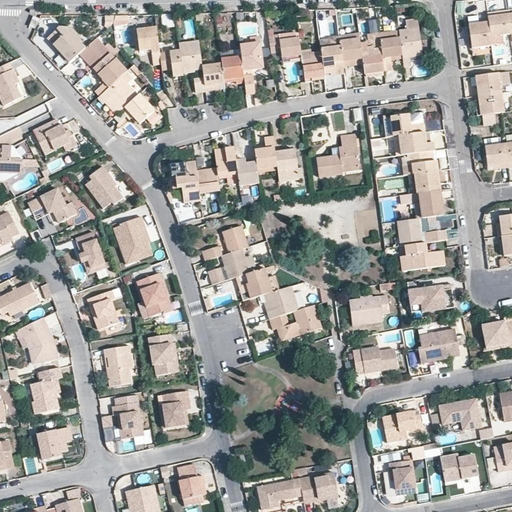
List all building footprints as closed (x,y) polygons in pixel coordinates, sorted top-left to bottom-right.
[(490,36),(510,34),(507,14),(506,11),(496,13),(496,17),(488,18),(488,22),(490,36)] [(39,18),(33,16),(29,26),(34,28),(39,18)] [(406,30),(398,31),(398,37),(400,54),(409,54),(421,50),(420,19),(407,23),(406,30)] [(376,21),(368,22),(369,34),(377,33),(376,21)] [(488,22),(469,24),(472,47),(490,45),(490,36),(488,22)] [(59,26),(47,37),(70,61),(80,51),(85,47),(67,26),(59,26)] [(138,51),(161,53),(155,27),(135,30),(138,51)] [(271,58),(302,54),(299,35),(268,39),(271,58)] [(339,37),(321,41),(322,51),(325,72),(327,72),(335,73),(344,72),(344,66),(340,42),(339,37)] [(368,48),(361,49),(362,59),(365,74),(384,72),(381,40),(380,37),(370,39),(370,43),(368,48)] [(398,37),(381,40),(384,72),(392,71),(391,56),(400,54),(398,37)] [(85,47),(80,51),(94,67),(110,52),(97,38),(85,47)] [(240,49),(241,57),(245,83),(247,99),(257,98),(253,68),(263,67),(259,38),(250,39),(251,47),(240,49)] [(360,39),(340,42),(344,66),(351,66),(350,60),(362,59),(361,49),(360,39)] [(179,44),(180,50),(183,69),(195,70),(195,67),(203,65),(199,41),(179,44)] [(180,50),(161,53),(160,70),(172,69),(172,79),(184,77),(183,69),(180,50)] [(312,59),(303,60),(304,79),(311,80),(312,76),(325,72),(322,51),(311,52),(312,59)] [(127,70),(110,52),(94,67),(106,82),(97,90),(102,96),(122,79),(127,70)] [(241,57),(222,61),(227,85),(245,83),(241,57)] [(218,64),(203,65),(204,79),(195,79),(196,93),(216,91),(215,82),(227,85),(222,61),(218,64)] [(12,68),(9,63),(0,66),(0,92),(6,104),(21,95),(9,70),(12,68)] [(508,71),(476,75),(479,95),(502,92),(500,84),(510,82),(508,71)] [(122,79),(102,96),(107,103),(119,115),(123,111),(140,95),(122,79)] [(502,92),(479,95),(481,115),(483,115),(484,125),(496,123),(495,113),(504,112),(502,92)] [(154,111),(140,95),(123,111),(127,116),(134,117),(144,120),(154,111)] [(394,115),(397,138),(420,134),(427,132),(425,123),(410,124),(409,113),(394,115)] [(55,119),(31,132),(44,155),(53,152),(50,144),(58,141),(65,153),(77,147),(55,119)] [(397,138),(401,156),(434,151),(433,142),(422,144),(420,134),(397,138)] [(256,160),(257,168),(278,166),(275,136),(265,138),(266,150),(255,151),(256,160)] [(340,158),(318,159),(317,179),(345,176),(343,168),(361,168),(357,136),(346,138),(347,148),(339,148),(340,158)] [(511,144),(502,145),(506,168),(511,166),(511,144)] [(0,171),(21,170),(22,155),(10,155),(8,145),(2,146),(2,158),(0,157),(0,171)] [(502,145),(486,147),(487,165),(497,164),(497,169),(506,168),(502,145)] [(218,168),(218,175),(238,174),(237,161),(233,147),(227,148),(227,154),(216,154),(218,168)] [(296,150),(276,151),(278,166),(278,181),(297,179),(296,150)] [(434,151),(401,156),(404,174),(416,172),(437,169),(434,151)] [(237,161),(238,174),(240,186),(258,185),(257,168),(256,160),(237,161)] [(197,171),(196,161),(172,163),(173,189),(184,188),(184,202),(200,202),(199,193),(197,171)] [(218,168),(197,171),(199,193),(219,190),(218,175),(218,168)] [(416,172),(419,195),(441,192),(437,169),(416,172)] [(85,183),(103,211),(121,199),(103,171),(85,183)] [(58,188),(28,203),(34,216),(52,207),(59,223),(78,214),(71,202),(66,205),(58,188)] [(441,192),(419,195),(423,216),(444,212),(441,192)] [(399,196),(400,205),(413,205),(413,195),(399,196)] [(10,213),(0,218),(0,244),(20,234),(10,213)] [(504,237),(511,236),(511,216),(498,218),(504,237)] [(400,247),(404,246),(419,243),(417,219),(397,220),(400,247)] [(138,220),(115,229),(128,264),(152,254),(138,220)] [(223,232),(229,251),(240,247),(250,245),(241,227),(223,232)] [(445,231),(426,233),(427,242),(446,240),(445,231)] [(92,235),(79,240),(93,275),(106,269),(92,235)] [(404,246),(406,271),(446,265),(442,251),(427,253),(424,242),(419,243),(404,246)] [(229,251),(222,253),(230,277),(248,271),(240,247),(229,251)] [(216,248),(202,254),(204,259),(222,253),(216,248)] [(221,268),(209,271),(213,284),(225,281),(221,268)] [(255,300),(270,294),(264,268),(248,271),(255,300)] [(160,276),(139,282),(149,316),(170,310),(160,276)] [(26,284),(0,298),(0,303),(7,316),(35,300),(26,284)] [(453,286),(408,292),(412,313),(445,309),(444,301),(454,300),(453,286)] [(270,294),(255,300),(258,315),(267,312),(272,331),(279,329),(282,342),(321,328),(313,304),(299,309),(292,287),(270,294)] [(107,293),(88,300),(101,333),(120,325),(107,293)] [(387,296),(347,303),(351,329),(391,323),(387,296)] [(35,321),(14,329),(29,366),(57,355),(41,318),(39,319),(35,321)] [(511,322),(503,322),(481,325),(485,346),(506,343),(507,347),(511,346),(511,322)] [(453,330),(420,336),(424,362),(457,356),(453,330)] [(171,335),(150,338),(155,375),(177,372),(171,335)] [(127,346),(105,349),(110,385),(132,382),(127,346)] [(353,357),(355,372),(394,369),(390,347),(356,352),(353,357)] [(60,367),(26,374),(36,414),(70,407),(60,367)] [(181,387),(158,392),(166,426),(189,420),(181,387)] [(511,392),(500,395),(506,423),(511,422),(511,392)] [(136,397),(114,401),(121,440),(143,436),(136,397)] [(475,400),(440,407),(445,425),(460,423),(462,431),(480,428),(475,400)] [(416,413),(383,419),(387,443),(421,437),(416,413)] [(64,427),(39,433),(45,458),(70,453),(64,427)] [(0,467),(13,464),(8,441),(0,442),(0,467)] [(511,443),(494,447),(500,472),(511,469),(511,443)] [(244,453),(237,455),(240,466),(247,464),(244,453)] [(472,454),(442,457),(445,480),(475,476),(472,454)] [(408,457),(386,458),(389,491),(411,489),(408,457)] [(486,459),(488,472),(496,470),(494,458),(486,459)] [(333,470),(298,479),(304,502),(337,495),(333,470)] [(200,476),(181,482),(188,502),(206,496),(200,476)] [(304,502),(298,479),(258,488),(262,508),(277,505),(276,498),(300,494),(304,502)] [(159,511),(153,486),(127,492),(131,511),(159,511)] [(76,511),(72,495),(51,501),(54,511),(76,511)] [(292,500),(293,511),(312,511),(312,505),(302,505),(302,500),(292,500)]
